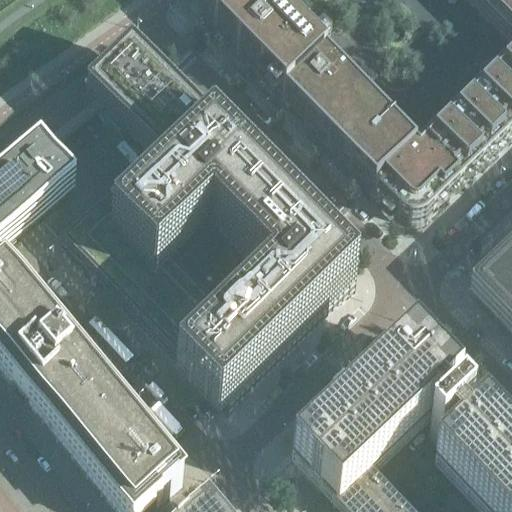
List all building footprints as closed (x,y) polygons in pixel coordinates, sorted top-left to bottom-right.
[(511,0),(214,0),(194,15),(207,28),(281,104),(398,224),(412,238),(427,224),(459,193),(436,170),(509,100),(511,102),(511,0)] [(252,189),(129,63),(84,106),(152,176),(63,250),(184,375),(174,384),(217,428),(243,403),(355,295),(252,189)] [(0,279),(0,258),(73,199),(38,157),(0,188),(0,280),(0,279)] [(511,256),(469,297),(511,342),(511,256)] [(158,511),(180,494),(47,333),(2,279),(0,280),(0,376),(111,511),(158,511)] [(319,497),(333,511),(511,511),(511,455),(482,424),(466,440),(460,434),(471,423),(460,411),(448,422),(442,416),(459,400),(412,351),(290,467),(294,471),(294,470),(319,497)]
